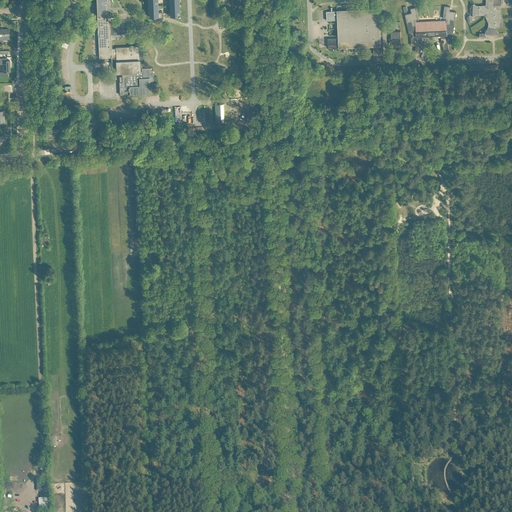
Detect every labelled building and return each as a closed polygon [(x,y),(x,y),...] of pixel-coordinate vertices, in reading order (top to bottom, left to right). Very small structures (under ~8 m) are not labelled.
[(96,0),(99,57),(111,57),(111,48),(112,48),(111,34),(122,33),(121,20),(110,20),(110,6),(111,6),(112,6),(112,5),(112,4),(113,3),(113,1),(112,0),(111,0),(96,0)] [(147,0),(148,12),(149,12),(149,17),(162,16),(161,10),(158,10),(158,8),(157,0),(169,0),(170,13),(170,15),(170,16),(179,15),(178,0),(147,0)] [(485,0),(486,4),(486,5),(478,5),(477,5),(474,3),(472,4),(471,6),(470,7),(470,10),(471,10),(470,14),(473,16),(476,14),(478,14),(485,15),(488,23),(487,29),(485,32),(485,33),(486,35),(492,35),(494,36),(495,35),(497,35),(498,34),(499,33),(497,30),(497,28),(497,26),(502,25),(502,19),(502,16),(500,8),(500,4),(503,3),(503,0),(485,0)] [(446,20),(436,20),(431,21),(431,33),(440,33),(444,51),(449,50),(448,43),(452,43),(452,33),(453,33),(456,12),(449,11),(450,7),(444,6),(442,18),(445,19),(446,20)] [(431,21),(416,21),(416,20),(419,19),(416,7),(410,8),(411,13),(405,14),(409,35),(411,35),(411,45),(416,45),(415,52),(420,52),(423,34),(431,33),(431,21)] [(337,20),(338,37),(338,38),(327,38),(328,47),(339,47),(371,46),(373,45),(373,54),(382,54),(384,53),(382,24),(381,24),(380,24),(379,24),(378,10),(378,9),(371,9),(337,10),(337,11),(326,11),(326,16),(327,20),(337,20)] [(0,28),(0,40),(2,40),(2,39),(11,39),(10,34),(9,34),(8,29),(0,28)] [(401,44),(400,31),(391,31),(391,38),(390,38),(390,42),(391,42),(391,45),(401,44)] [(111,48),(111,57),(112,71),(116,71),(116,72),(123,72),(123,74),(122,74),(122,76),(119,76),(119,82),(120,94),(129,94),(130,95),(150,94),(149,78),(153,77),(153,70),(151,70),(151,68),(142,68),(142,60),(143,60),(143,49),(143,45),(138,45),(138,46),(115,47),(115,48),(112,48),(111,48)] [(0,71),(0,75),(8,75),(8,71),(10,71),(9,60),(6,60),(6,57),(0,57),(0,63),(2,64),(2,71),(0,71)] [(223,104),(214,104),(215,114),(215,123),(224,122),(223,114),(223,106),(223,104)] [(38,511),(47,511),(47,494),(43,494),(43,499),(38,500),(38,511)]
